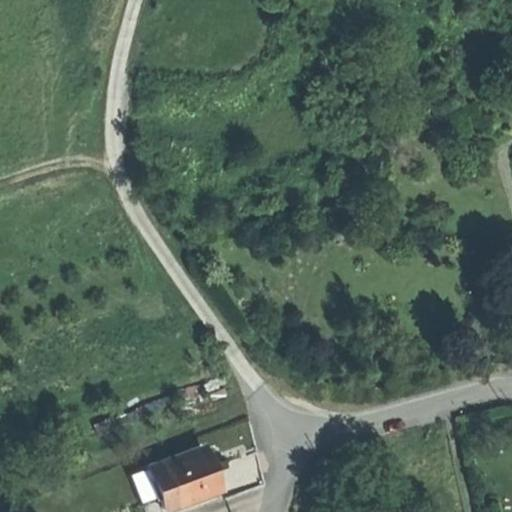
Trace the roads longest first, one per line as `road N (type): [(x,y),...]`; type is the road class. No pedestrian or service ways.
road 1 (unclassified): [(284,423),(271,393),(142,215),(121,170),(118,71),(139,0)]
road 2 (residential): [(511,388),(366,419),(284,423)]
road 3 (track): [(0,189),(93,157),(121,170)]
